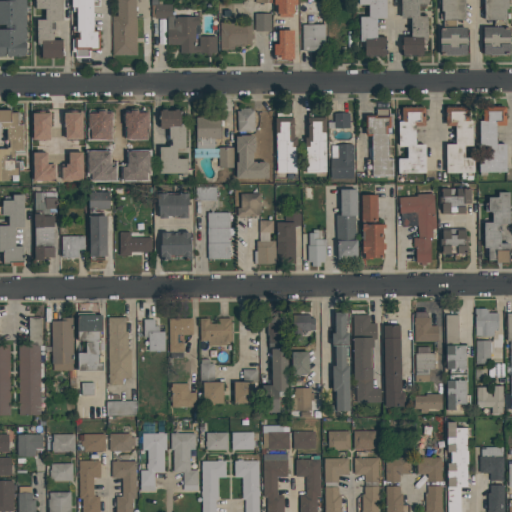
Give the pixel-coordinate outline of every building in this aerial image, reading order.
[(0,0),(24,0),(25,57),(0,57),(0,0)] [(35,0),(63,0),(63,20),(53,21),(54,40),(62,40),(63,58),(42,58),(42,44),(37,44),(37,20),(46,20),(45,9),(36,9),(35,0)] [(72,0),(93,0),(93,30),(100,30),(100,50),(88,50),(88,49),(74,50),(74,37),(77,37),(77,7),(72,7),(72,0)] [(116,0),(136,0),(136,55),(112,55),(112,16),(117,16),(116,0)] [(273,0),(297,0),(298,5),(294,5),(294,14),(292,14),(292,18),(279,18),(279,14),(277,14),(277,5),(274,5),(273,0)] [(358,0),(386,0),(386,18),(376,19),(377,36),(385,36),(385,55),(365,55),(364,42),(360,42),(360,17),(368,17),(368,5),(358,5),(358,0)] [(400,0),(428,0),(429,4),(419,4),(419,16),(427,16),(428,41),(423,41),(423,55),(402,55),(402,37),(411,37),(410,18),(401,18),(400,0)] [(443,21),(443,11),(441,11),(441,0),(465,0),(465,20),(443,21)] [(506,20),(484,20),(483,0),(508,0),(508,9),(506,9),(506,20)] [(199,17),(172,17),(172,4),(151,5),(152,19),(167,19),(167,45),(180,45),(180,53),(216,53),(216,36),(200,36),(199,17)] [(271,14),(254,14),(254,32),(271,32),(271,14)] [(220,50),(234,50),(234,45),(251,45),(251,23),(220,23),(220,50)] [(301,25),(323,25),(324,51),(302,51),(301,25)] [(510,27),(510,54),(483,55),(483,27),(510,27)] [(467,28),(467,55),(440,55),(440,28),(467,28)] [(277,32),(292,31),(293,60),(279,60),(279,56),(273,56),(272,46),(277,46),(277,32)] [(401,108),(423,108),(423,126),(414,126),(415,145),(424,145),(425,173),(397,174),(397,159),(406,159),(406,147),(398,147),(398,122),(402,122),(401,108)] [(445,108),(468,108),(468,122),(472,122),(473,147),(464,147),(464,159),(473,159),(473,173),(446,174),(445,145),(456,145),(455,126),(446,126),(445,108)] [(483,108),(504,108),(505,126),(495,126),(496,145),(505,145),(506,173),(479,173),(478,159),(487,158),(487,146),(479,147),(479,121),(483,121),(483,108)] [(237,109),(237,134),(254,134),(254,109),(237,109)] [(371,159),(371,133),(364,133),(364,118),(373,118),(373,110),(388,109),(389,130),(387,130),(388,162),(392,162),(393,178),(364,178),(364,160),(371,159)] [(0,111),(10,111),(10,113),(17,113),(18,126),(22,126),(23,150),(14,151),(14,162),(18,162),(18,175),(8,175),(8,182),(0,182),(0,149),(8,149),(8,130),(0,130),(0,111)] [(168,148),(167,128),(159,129),(159,111),(179,111),(179,124),(185,124),(185,150),(176,150),(176,160),(185,160),(186,174),(158,174),(158,148),(168,148)] [(64,113),(64,140),(83,140),(83,113),(64,113)] [(334,129),(350,128),(349,113),(334,114),(334,129)] [(33,140),(51,140),(51,114),(32,114),(33,140)] [(221,139),(221,118),(197,118),(197,147),(214,147),(213,139),(221,139)] [(307,119),(325,118),(325,173),(306,174),(305,140),(308,139),(307,119)] [(274,119),(292,119),(293,139),(296,139),(296,175),(275,175),(274,119)] [(144,152),(144,139),(132,138),(133,133),(94,132),(93,161),(132,162),(132,152),(144,152)] [(236,179),(269,179),(268,162),(255,162),(255,135),(235,136),(236,179)] [(353,145),(331,145),(330,179),(353,179),(353,145)] [(233,148),(218,148),(219,168),(233,168),(233,148)] [(55,181),(55,166),(48,166),(48,153),(33,153),(33,181),(55,181)] [(83,153),(68,153),(69,166),(61,166),(62,181),(83,181),(83,153)] [(196,201),(216,200),(216,187),(196,187),(196,201)] [(440,190),(470,189),(470,205),(464,205),(464,214),(440,214),(440,190)] [(339,216),(339,191),(356,190),(356,217),(354,217),(354,241),(357,241),(357,260),(335,261),(334,216),(339,216)] [(56,209),(50,209),(51,219),(54,219),(54,259),(34,260),(33,193),(56,193),(56,209)] [(89,193),(108,193),(109,210),(89,210),(89,193)] [(497,193),(508,193),(508,224),(499,224),(499,244),(508,244),(508,264),(494,264),(494,261),(486,261),(486,248),(483,248),(482,223),(491,223),(491,212),(487,212),(487,198),(497,198),(497,193)] [(260,194),(239,194),(239,217),(260,216),(260,194)] [(415,195),(432,194),(434,230),(431,230),(431,243),(429,243),(430,265),(415,265),(414,249),(412,249),(412,239),(417,239),(416,227),(399,227),(398,198),(415,198),(415,195)] [(157,195),(167,195),(167,197),(179,197),(179,195),(187,195),(188,220),(157,220),(157,195)] [(12,196),(23,196),(23,228),(14,228),(14,247),(23,247),(23,265),(2,265),(2,252),(0,252),(0,227),(8,227),(8,216),(2,216),(2,201),(12,200),(12,196)] [(360,196),(376,196),(376,224),(361,224),(360,196)] [(301,211),(301,227),(293,228),(294,264),(275,264),(275,224),(283,224),(283,212),(301,211)] [(207,259),(230,259),(229,212),(207,213),(207,259)] [(89,258),(88,217),(106,217),(106,258),(89,258)] [(272,233),(272,220),(259,220),(259,233),(272,233)] [(362,226),(384,226),(385,259),(362,260),(362,226)] [(440,229),(465,228),(466,255),(441,256),(440,229)] [(119,253),(151,253),(151,237),(131,238),(131,232),(119,232),(119,253)] [(190,259),(181,259),(181,257),(169,257),(169,259),(160,259),(159,234),(189,234),(190,259)] [(310,263),(306,263),(306,247),(307,247),(307,234),(316,234),(316,240),(325,240),(325,259),(323,259),(323,263),(319,263),(319,267),(310,267),(310,263)] [(60,237),(83,237),(84,251),(77,251),(77,258),(60,259),(60,237)] [(256,242),(273,242),(274,266),(256,266),(256,242)] [(474,309),(487,309),(487,314),(496,314),(497,331),(491,331),(491,337),(474,337),(474,309)] [(102,314),(78,315),(78,332),(103,331),(102,314)] [(334,315),(347,314),(349,412),(329,412),(329,406),(335,406),(334,392),(332,392),(331,367),(334,367),(334,351),(332,351),(332,335),(334,335),(334,315)] [(352,316),(369,315),(369,324),(375,324),(375,340),(373,340),(373,350),(370,350),(371,388),(379,388),(379,403),(353,404),(352,316)] [(291,316),(309,316),(309,319),(313,319),(313,331),(300,331),(300,340),(291,340),(291,316)] [(444,316),(457,316),(457,345),(464,345),(465,404),(461,404),(462,409),(455,409),(455,411),(445,411),(445,380),(448,380),(448,372),(445,372),(444,316)] [(130,378),(128,317),(108,318),(109,385),(123,385),(123,378),(130,378)] [(28,318),(40,318),(41,346),(39,346),(40,415),(19,415),(18,345),(28,345),(28,318)] [(413,318),(429,318),(429,326),(436,326),(436,342),(413,342),(413,318)] [(49,322),(61,322),(61,319),(70,319),(71,368),(50,369),(49,322)] [(167,320),(191,319),(192,336),(176,336),(176,344),(183,343),(183,353),(168,353),(167,320)] [(218,319),(229,319),(229,343),(225,343),(225,346),(207,347),(207,342),(199,342),(198,319),(207,319),(207,325),(218,325),(218,319)] [(266,320),(282,319),(282,345),(266,345),(266,320)] [(142,320),(153,320),(153,327),(157,326),(157,332),(164,332),(164,352),(147,352),(147,338),(142,338),(142,320)] [(381,326),(398,326),(399,393),(402,393),(402,407),(383,408),(381,326)] [(488,340),(489,364),(474,364),(474,341),(488,340)] [(0,346),(7,346),(8,416),(0,416),(0,346)] [(270,350),(286,350),(287,413),(261,413),(261,387),(271,387),(270,350)] [(291,353),(307,353),(307,375),(291,375),(291,353)] [(413,353),(432,353),(433,368),(427,368),(427,375),(413,375),(413,353)] [(213,364),(214,383),(222,383),(222,404),(199,405),(199,364),(213,364)] [(241,370),(256,370),(256,405),(233,405),(233,383),(241,383),(241,370)] [(170,384),(187,384),(187,393),(195,393),(195,408),(171,408),(170,384)] [(491,387),(501,387),(502,413),(489,414),(489,408),(475,408),(475,388),(486,388),(486,394),(489,394),(489,397),(491,397),(491,387)] [(293,388),(309,388),(309,394),(312,393),(313,412),(290,413),(289,399),(293,399),(293,388)] [(413,397),(425,396),(425,394),(440,394),(441,410),(425,410),(425,413),(413,413),(413,397)] [(107,415),(137,416),(137,402),(108,401),(107,415)] [(445,424),(454,424),(454,430),(469,429),(469,436),(465,436),(466,489),(458,489),(458,511),(445,511),(445,465),(449,464),(449,454),(446,454),(445,424)] [(266,433),(286,432),(286,449),(267,449),(266,433)] [(291,432),(313,432),(313,450),(291,450),(291,432)] [(326,432),(348,432),(349,450),(326,451),(326,432)] [(352,432),(373,432),(374,450),(352,450),(352,432)] [(251,433),(252,450),(231,450),(230,433),(251,433)] [(82,435),(103,434),(104,452),(83,452),(82,435)] [(141,434),(166,434),(166,451),(163,451),(163,473),(153,473),(154,494),(139,494),(138,471),(147,471),(146,451),(141,451),(141,434)] [(169,451),(169,434),(194,434),(194,450),(188,451),(188,471),(195,470),(196,491),(182,491),(181,474),(172,474),(172,451),(169,451)] [(205,434),(226,434),(226,450),(205,451),(205,434)] [(51,435),(73,435),(73,453),(51,453),(51,435)] [(16,436),(41,436),(41,449),(33,449),(33,457),(16,457),(16,436)] [(132,436),(133,453),(111,453),(111,436),(132,436)] [(478,458),(502,457),(502,482),(489,482),(489,474),(478,474),(478,458)] [(0,458),(9,458),(10,475),(0,475),(0,458)] [(353,459),(376,458),(376,484),(364,484),(363,475),(353,475),(353,459)] [(383,459),(409,458),(409,475),(398,475),(398,483),(384,483),(383,459)] [(323,459),(346,459),(347,475),(337,476),(337,483),(323,484),(323,459)] [(415,459),(440,459),(440,483),(426,483),(426,475),(415,475),(415,459)] [(294,460),(317,460),(318,496),(314,496),(314,511),(298,511),(298,496),(304,496),(304,478),(294,478),(294,460)] [(78,500),(78,461),(99,461),(99,479),(91,479),(91,498),(98,497),(98,511),(81,511),(81,499),(78,500)] [(110,461),(135,461),(136,499),(131,499),(131,511),(115,511),(115,497),(121,497),(121,479),(111,479),(110,461)] [(200,511),(200,462),(224,461),(224,479),(217,479),(217,498),(215,498),(215,511),(200,511)] [(232,479),(232,462),(257,461),(257,511),(243,511),(243,498),(241,498),(241,479),(232,479)] [(262,497),(261,462),(285,462),(285,477),(276,477),(276,496),(281,496),(281,511),(266,511),(266,497),(262,497)] [(49,465),(71,464),(71,482),(49,482),(49,465)] [(0,482),(12,482),(12,511),(0,511),(0,482)] [(489,486),(503,486),(503,511),(486,511),(486,494),(489,494),(489,486)] [(363,488),(376,487),(376,511),(360,511),(360,496),(363,496),(363,488)] [(384,511),(384,487),(397,487),(398,496),(401,496),(401,511),(384,511)] [(426,487),(439,487),(439,511),(423,511),(423,495),(426,495),(426,487)] [(323,511),(323,488),(336,488),(337,497),(340,496),(340,511),(323,511)] [(47,511),(47,494),(70,493),(70,511),(47,511)] [(17,511),(17,494),(31,494),(31,500),(34,500),(34,511),(17,511)]
